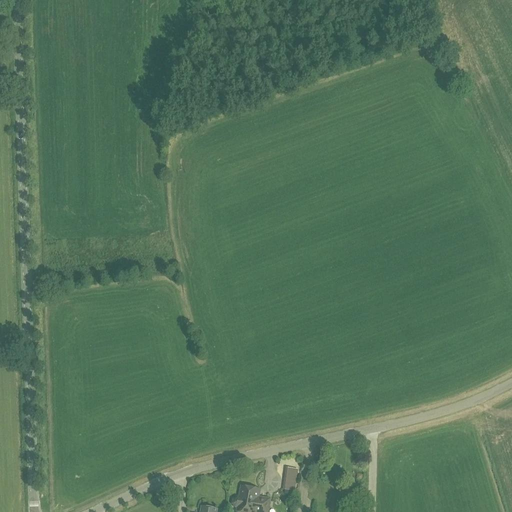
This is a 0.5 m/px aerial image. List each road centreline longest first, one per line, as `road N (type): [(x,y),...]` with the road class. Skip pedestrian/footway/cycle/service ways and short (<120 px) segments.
road 1 (unclassified): [(33,511),(16,0)]
road 2 (unclassified): [(91,511),(197,467),(418,418),(511,382)]
